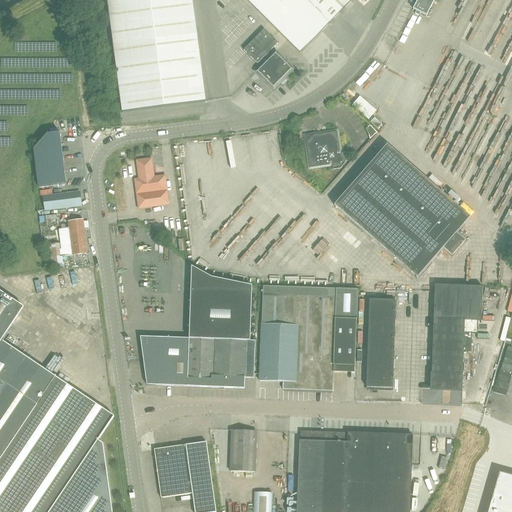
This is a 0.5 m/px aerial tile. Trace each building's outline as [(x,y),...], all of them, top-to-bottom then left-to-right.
[(107,0),(122,112),(205,101),(191,0),(107,0)] [(246,0),(300,53),(352,0),(246,0)] [(417,0),(413,9),(414,9),(425,15),(433,0),(435,0),(440,2),(440,0),(417,0)] [(413,23),(419,26),(425,16),(418,13),(413,23)] [(264,29),(243,51),(257,65),(264,58),(266,55),(278,43),(264,29)] [(284,82),(285,79),(284,78),(293,69),(275,51),(269,57),(259,66),(254,71),(273,89),(280,82),(282,84),(284,82)] [(373,120),(382,111),(364,95),(355,105),(373,120)] [(370,125),(367,128),(372,144),(381,136),(370,125)] [(305,136),(310,168),(331,164),(332,169),(340,168),(346,160),(345,152),(340,153),(336,131),(305,136)] [(66,184),(60,133),(48,134),(34,150),(38,188),(66,184)] [(456,232),(470,217),(386,145),(334,205),(417,277),(443,247),(452,255),(465,239),(456,232)] [(151,158),(136,160),(139,179),(135,179),(138,209),(168,205),(165,175),(154,177),(151,158)] [(45,210),(82,205),(80,192),(43,196),(45,210)] [(62,249),(63,256),(88,253),(84,220),(69,222),(70,229),(67,230),(67,228),(59,229),(62,249)] [(61,243),(45,244),(48,269),(64,267),(62,256),(61,243)] [(187,338),(139,337),(145,385),(245,388),(245,377),(254,377),(256,342),(249,341),(251,286),(209,277),(190,266),(187,338)] [(434,285),(431,389),(462,390),(464,350),(471,351),(471,333),(477,333),(478,320),(481,321),(482,287),(434,285)] [(355,380),(358,292),(263,288),(260,381),(284,382),(283,388),(332,390),(333,379),(355,380)] [(490,288),(489,297),(504,299),(505,291),(490,288)] [(112,511),(103,444),(97,440),(113,417),(1,341),(23,309),(0,293),(0,511),(112,511)] [(393,388),(396,300),(369,299),(367,387),(393,388)] [(500,369),(493,393),(505,396),(511,373),(511,347),(508,346),(501,370),(500,369)] [(235,430),(234,473),(271,474),(271,460),(266,460),(267,445),(261,445),(262,431),(235,430)] [(409,511),(412,434),(300,430),(296,511),(409,511)] [(216,511),(206,442),(186,445),(154,449),(161,498),(192,493),(195,511),(216,511)] [(511,511),(511,476),(500,473),(488,511),(511,511)] [(257,511),(276,511),(276,491),(258,491),(257,511)]
